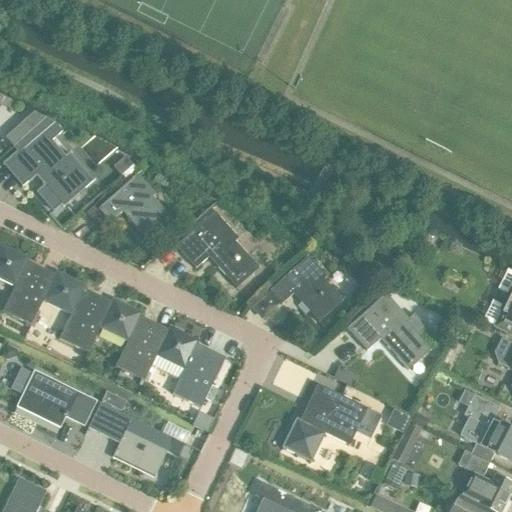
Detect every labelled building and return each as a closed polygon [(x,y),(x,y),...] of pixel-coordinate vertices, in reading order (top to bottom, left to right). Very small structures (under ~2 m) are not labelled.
[(64,156),(51,141),(61,132),(54,124),(44,120),(13,148),(17,152),(2,165),(22,188),(35,176),(45,186),(37,193),(53,211),(61,205),(63,207),(93,181),(68,153),(64,156)] [(119,177),(132,167),(125,158),(112,167),(119,177)] [(171,221),(152,199),(154,197),(136,176),(97,211),(109,224),(121,214),(146,242),(171,221)] [(371,213),(364,224),(383,235),(389,224),(371,213)] [(258,271),(234,244),(237,241),(214,214),(175,248),(194,271),(208,259),(236,291),(258,271)] [(31,327),(43,303),(42,302),(53,279),(27,266),(30,259),(0,244),(0,281),(14,288),(2,313),(31,327)] [(341,303),(323,282),(325,280),(307,259),(268,293),(280,307),(292,296),(317,325),(341,303)] [(511,304),(511,273),(508,271),(498,290),(511,296),(511,300),(510,304),(511,304)] [(86,287),(57,272),(53,279),(42,302),(43,303),(71,316),(59,340),(88,354),(99,330),(111,306),(110,306),(83,293),(86,287)] [(407,319),(386,296),(347,330),(367,353),(380,341),(408,372),(431,353),(416,337),(426,329),(413,315),(407,319)] [(144,382),(156,358),(155,358),(167,334),(166,334),(140,321),(143,315),(113,300),(110,306),(111,306),(99,330),(127,344),(115,368),(144,382)] [(508,309),(493,302),(483,322),(511,335),(511,304),(510,304),(508,309)] [(201,410),(224,362),(196,349),(199,342),(170,328),(166,334),(167,334),(155,358),(156,358),(184,371),(172,396),(201,410)] [(511,344),(501,339),(494,355),(498,364),(504,367),(511,370),(511,386),(511,389),(511,344)] [(6,347),(0,357),(6,361),(13,359),(17,352),(6,347)] [(84,429),(96,403),(34,373),(16,408),(60,430),(65,420),(84,429)] [(281,449),(311,464),(325,435),(349,447),(357,432),(371,439),(382,417),(317,385),(299,422),(296,420),(281,449)] [(177,460),(184,446),(110,410),(115,398),(105,394),(88,429),(119,445),(113,459),(141,473),(144,467),(156,473),(165,454),(177,460)] [(470,419),(461,437),(476,445),(471,454),(490,464),(494,454),(511,463),(511,429),(491,419),(497,408),(475,396),(465,416),(470,419)] [(393,411),(385,427),(401,435),(409,419),(393,411)] [(194,427),(207,434),(213,421),(200,415),(194,426),(194,427)] [(416,415),(411,425),(424,431),(429,421),(416,415)] [(402,466),(420,430),(408,425),(390,461),(402,466)] [(483,478),(490,464),(465,452),(458,466),(483,478)] [(405,474),(403,486),(416,489),(418,477),(405,474)] [(490,511),(503,511),(511,494),(511,483),(498,476),(493,487),(473,477),(463,497),(482,507),(482,508),(490,511)] [(44,511),(38,509),(45,494),(18,480),(2,511),(44,511)] [(316,511),(261,484),(254,497),(263,502),(257,511),(316,511)] [(375,497),(369,508),(376,511),(400,511),(402,510),(400,509),(375,497)] [(453,511),(487,511),(461,499),(453,511)]
